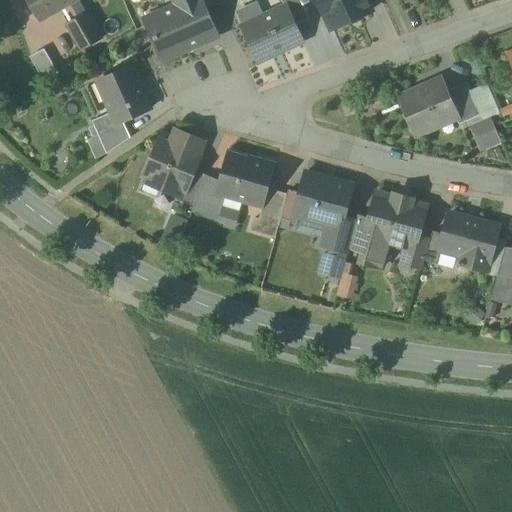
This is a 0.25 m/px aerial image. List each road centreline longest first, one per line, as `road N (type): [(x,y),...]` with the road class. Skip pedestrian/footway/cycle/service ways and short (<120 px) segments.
road 1 (tertiary): [(511,369),(358,349),(195,302),(65,234),(0,181)]
road 2 (residential): [(511,189),(316,143),(289,122),(291,99),(311,78),(511,7)]
